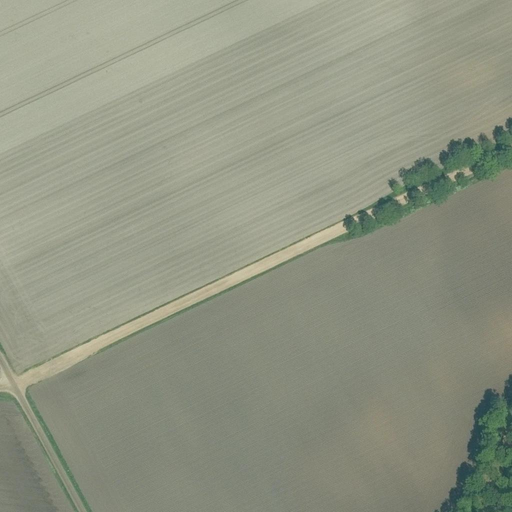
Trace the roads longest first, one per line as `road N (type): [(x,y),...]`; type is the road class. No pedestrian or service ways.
road 1 (track): [(13,387),(511,150)]
road 2 (unclassified): [(81,511),(13,387)]
